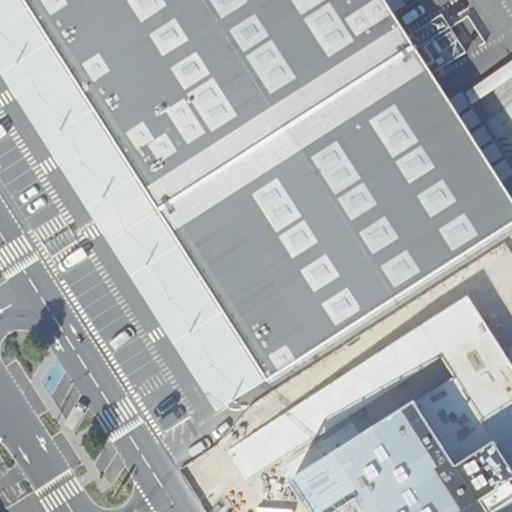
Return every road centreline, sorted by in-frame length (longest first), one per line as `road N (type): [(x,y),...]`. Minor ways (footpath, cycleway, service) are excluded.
road 1 (unknown): [(475,294),(485,327),(366,414),(381,457),(432,455),(469,511)]
road 2 (unknown): [(218,432),(511,274)]
